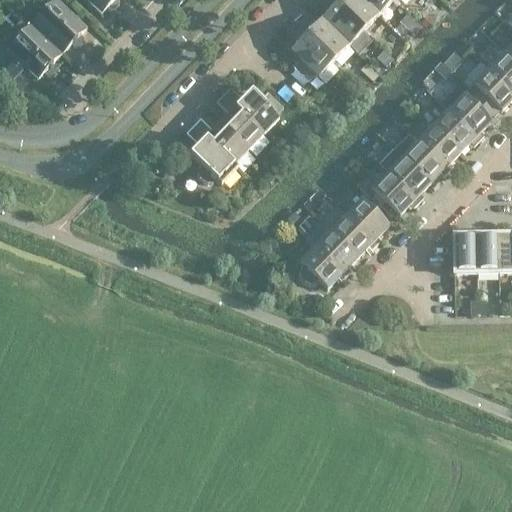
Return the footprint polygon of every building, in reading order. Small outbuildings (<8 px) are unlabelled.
[(117,0),(81,0),(100,18),(107,11),(109,14),(114,14),(119,9),(119,4),(116,1),(117,0)] [(363,34),(328,0),(318,0),(316,2),(329,15),(321,23),(348,49),(363,34)] [(378,18),(359,0),(328,0),(363,34),(378,18)] [(393,3),(390,0),(359,0),(378,18),(393,3)] [(24,21),(61,58),(71,48),(73,51),(78,51),(83,46),(83,41),(80,38),(87,32),(56,2),(40,18),(33,11),(24,21)] [(427,17),(419,25),(426,32),(434,24),(427,17)] [(348,49),(321,23),(313,31),(300,19),(293,26),(333,65),(348,49)] [(53,67),(61,58),(24,21),(14,31),(21,37),(6,53),(37,83),(43,77),(46,79),(51,79),(55,75),(55,69),(53,67)] [(333,65),(293,26),(286,33),(299,46),(290,55),(299,63),(292,71),(308,86),(315,79),(318,81),(333,65)] [(453,57),(442,68),(450,76),(461,65),(453,57)] [(511,64),(504,57),(489,72),(511,94),(511,64)] [(511,94),(489,72),(468,93),(492,117),(498,112),(501,115),(511,104),(511,94)] [(487,123),(492,117),(468,93),(460,86),(439,107),(447,115),(478,145),(483,140),(480,137),(491,126),(487,123)] [(284,88),(277,96),(276,97),(286,107),(294,98),(284,88)] [(260,104),(251,95),(242,104),(230,92),(223,99),(263,138),(279,122),(276,119),(283,112),(267,97),(260,104)] [(228,119),(220,127),(248,154),(263,138),(223,99),(215,106),(228,119)] [(447,115),(432,130),(460,157),(470,147),(473,150),(478,145),(447,115)] [(192,130),(233,169),(248,154),(220,127),(212,135),(200,123),(192,130)] [(189,159),(203,172),(202,173),(202,175),(201,176),(201,178),(201,179),(201,181),(201,182),(201,183),(202,185),(203,186),(205,187),(206,188),(208,189),(209,189),(211,189),(213,189),(214,188),(217,187),(218,186),(220,188),(236,172),(233,169),(192,130),(185,138),(198,150),(189,159)] [(460,157),(432,130),(417,146),(448,176),(453,171),(450,167),(460,157)] [(408,137),(393,153),(429,188),(439,178),(443,181),(448,176),(417,146),(408,137)] [(378,168),(387,177),(418,207),(423,202),(419,198),(429,188),(393,153),(378,168)] [(418,207),(387,177),(371,193),(381,203),(395,216),(398,220),(409,209),(413,212),(418,207)] [(361,203),(345,220),(376,250),(381,245),(378,241),(388,230),(361,203)] [(381,203),(377,206),(391,220),(395,216),(381,203)] [(321,227),(361,265),(376,250),(345,220),(336,211),(321,227)] [(305,227),(296,218),(289,225),(298,234),(305,227)] [(346,281),(361,265),(321,227),(306,242),(315,251),(346,281)] [(497,239),(498,277),(511,276),(511,233),(511,238),(497,239)] [(453,239),(453,249),(454,278),(476,278),(476,234),(468,234),(468,239),(453,239)] [(476,234),(476,278),(498,277),(497,239),(483,239),(483,234),(476,234)] [(299,267),(302,270),(301,271),(300,272),(300,274),(299,276),(299,278),(299,279),(299,280),(300,282),(301,284),(303,285),(304,287),(306,288),(309,288),(311,288),(313,288),(314,288),(316,287),(318,285),(326,294),(340,280),(343,283),(346,281),(315,251),(299,267)]
